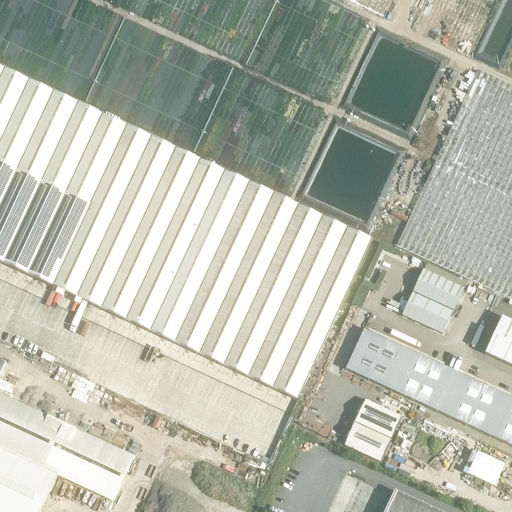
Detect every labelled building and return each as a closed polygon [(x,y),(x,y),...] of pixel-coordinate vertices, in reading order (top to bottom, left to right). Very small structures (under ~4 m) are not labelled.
[(0,0),(0,61),(295,197),(380,20),(336,0),(0,0)] [(342,0),(345,1),(372,14),(384,19),(392,0),(342,0)] [(426,0),(412,31),(418,35),(470,59),(471,58),(497,0),(426,0)] [(0,68),(0,262),(298,401),(299,401),(372,241),(198,160),(0,68)] [(511,87),(478,72),(438,160),(397,248),(511,301),(511,87)] [(382,244),(361,289),(401,307),(422,262),(382,244)] [(424,272),(403,318),(443,336),(451,320),(464,327),(472,310),(458,304),(465,291),(424,272)] [(511,322),(502,318),(485,355),(511,367),(511,322)] [(365,331),(346,371),(511,447),(511,398),(463,376),(456,373),(365,331)] [(134,458),(0,395),(0,511),(41,511),(58,477),(113,503),(134,458)] [(371,406),(351,452),(387,468),(407,422),(371,406)] [(497,486),(507,463),(477,450),(467,473),(497,486)] [(437,511),(395,492),(393,497),(386,511),(437,511)]
